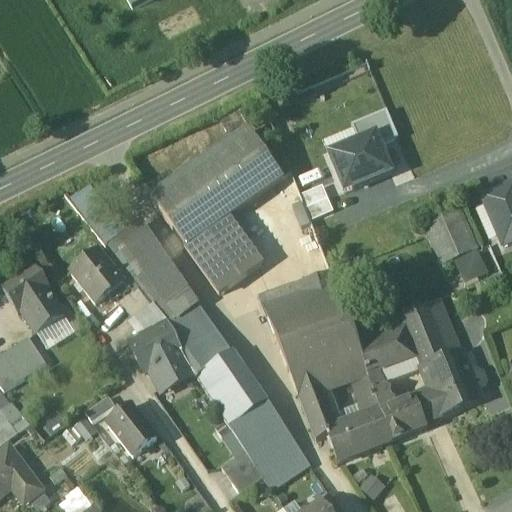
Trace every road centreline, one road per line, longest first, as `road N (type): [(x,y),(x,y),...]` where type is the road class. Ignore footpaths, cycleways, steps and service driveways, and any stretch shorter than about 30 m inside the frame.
road 1 (secondary): [(392,0),(0,192)]
road 2 (residential): [(107,328),(138,391),(224,511)]
